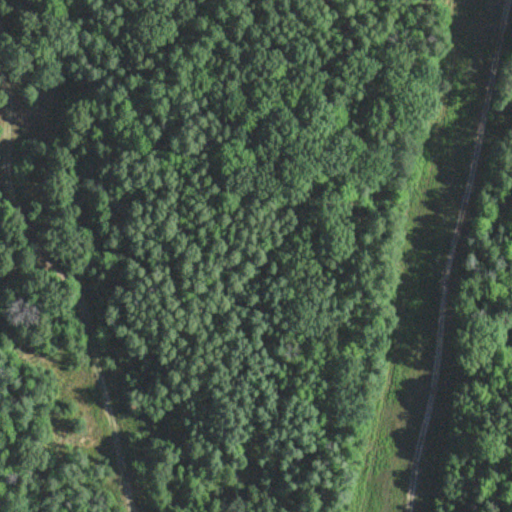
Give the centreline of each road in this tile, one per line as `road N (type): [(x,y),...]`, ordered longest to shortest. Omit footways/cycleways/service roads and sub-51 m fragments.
road 1 (track): [(410,511),(505,0)]
road 2 (track): [(0,86),(10,184),(78,293),(121,511)]
